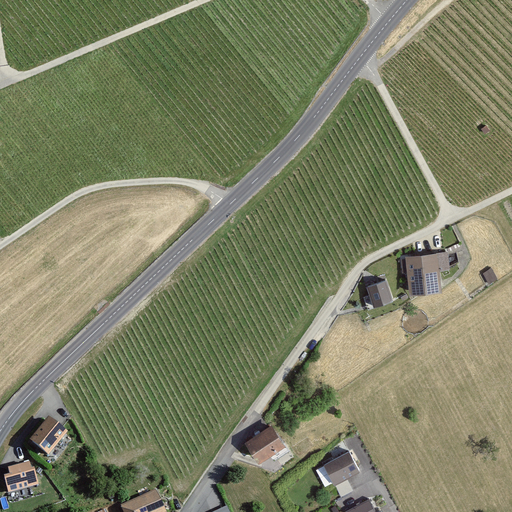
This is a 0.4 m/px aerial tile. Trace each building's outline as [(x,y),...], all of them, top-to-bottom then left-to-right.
[(447,252),(406,256),(410,292),(441,289),(439,268),(449,268),(447,252)] [(498,279),(492,269),(483,274),(489,284),(498,279)] [(386,280),(368,286),(374,304),(392,298),(386,280)] [(67,433),(49,419),(31,442),(49,456),(67,433)] [(272,425),(246,442),(259,461),(285,444),(272,425)] [(350,451),(324,465),(334,483),(360,470),(350,451)] [(30,464),(9,469),(11,476),(5,478),(9,493),(39,485),(34,469),(32,470),(30,464)] [(165,511),(155,490),(120,505),(122,511),(165,511)] [(376,511),(369,499),(344,511),(376,511)]
